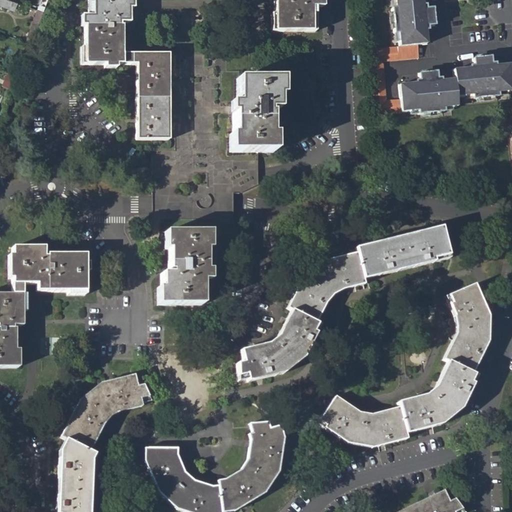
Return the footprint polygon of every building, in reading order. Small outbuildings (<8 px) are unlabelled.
[(0,0),(0,6),(7,9),(9,1),(7,0),(0,0)] [(40,0),(36,11),(42,13),(46,0),(40,0)] [(136,65),(135,141),(167,142),(168,53),(121,53),(121,24),(129,24),(129,10),(133,9),(133,0),(87,0),(87,13),(80,14),(79,26),(83,26),(83,46),(80,46),(79,64),(103,64),(103,67),(116,68),(116,64),(136,65)] [(270,14),(270,32),(314,32),(314,8),(321,8),(320,0),(277,0),(274,0),(274,14),(270,14)] [(397,43),(367,46),(372,113),(386,112),(385,100),(382,58),(416,56),(414,43),(423,42),(422,23),(431,23),(429,6),(421,7),(419,0),(393,0),(393,4),(389,5),(391,30),(396,30),(397,43)] [(36,10),(24,43),(30,45),(42,13),(36,11),(36,10)] [(398,85),(399,99),(400,110),(416,108),(417,113),(441,111),(441,106),(454,105),(454,97),(470,95),(470,98),(496,96),(496,93),(511,92),(511,65),(486,67),(486,58),(468,60),(469,68),(451,70),(452,80),(434,82),(434,72),(416,73),(417,83),(398,85)] [(235,149),(235,167),(279,166),(279,149),(275,149),(275,128),(273,128),(273,125),(283,125),(283,111),(287,111),(286,93),(242,94),(242,117),(239,118),(239,149),(235,149)] [(385,100),(386,112),(400,111),(400,110),(399,99),(385,100)] [(236,364),(236,382),(245,380),(246,383),(281,374),(302,358),(318,326),(314,324),(324,305),(331,296),(341,290),(362,285),(361,281),(447,260),(439,228),(353,249),(354,254),(321,262),(301,278),(285,310),(289,311),(276,337),(267,344),(239,351),(241,363),(236,364)] [(156,288),(156,306),(201,305),(201,282),(204,281),(204,250),(208,250),(208,232),(163,233),(164,250),(167,250),(167,271),(170,271),(170,274),(160,274),(160,288),(156,288)] [(0,371),(16,372),(18,353),(13,352),(13,329),(21,328),(22,287),(35,287),(35,295),(83,295),(84,257),(45,257),(42,256),(43,249),(11,249),(9,258),(6,257),(5,281),(10,281),(9,295),(0,295),(0,371)] [(334,397),(316,425),(344,445),(370,449),(405,440),(404,435),(439,426),(459,410),(475,377),(471,375),(486,343),(487,317),(473,285),(444,298),(452,319),(454,329),(454,335),(442,360),(445,363),(433,388),(423,396),(396,403),(396,408),(370,416),(356,413),(334,397)] [(103,423),(109,416),(120,411),(141,407),(139,399),(148,397),(143,385),(136,387),(133,376),(99,384),(79,400),(60,437),(65,440),(88,452),(103,423)] [(176,449),(144,449),(143,462),(156,493),(175,510),(180,511),(233,511),(263,494),(277,473),(282,440),(279,427),(267,430),(266,424),(247,425),(250,434),(247,436),(249,442),(245,460),(239,471),(221,481),(216,482),(216,487),(210,487),(192,481),(183,473),(176,454),(176,449)] [(89,511),(92,460),(94,455),(88,452),(65,440),(59,453),(56,511),(89,511)] [(462,511),(453,500),(447,502),(442,491),(398,511),(462,511)]
